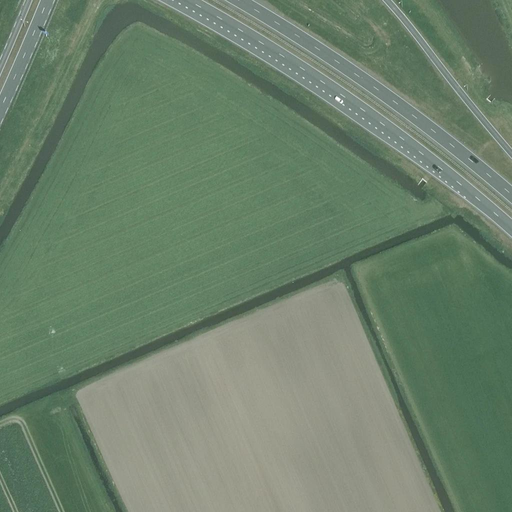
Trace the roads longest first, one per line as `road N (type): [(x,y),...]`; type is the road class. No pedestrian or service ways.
road 1 (trunk): [(183,0),(364,112),(511,228)]
road 2 (trunk): [(511,193),(364,78),(239,0)]
road 3 (track): [(191,325),(275,511)]
road 4 (trunk): [(511,153),(386,0)]
